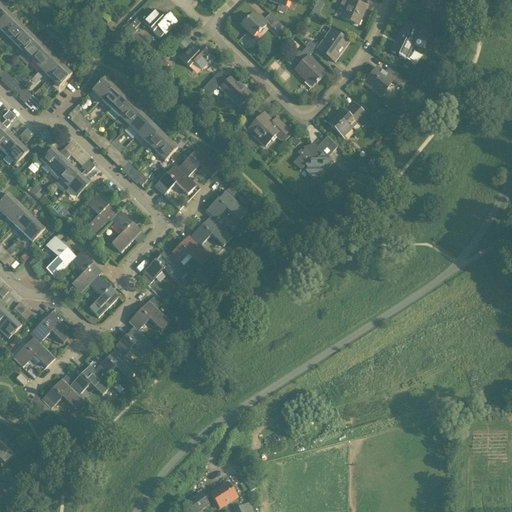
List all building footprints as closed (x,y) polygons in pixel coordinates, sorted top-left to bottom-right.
[(289,0),(270,0),(269,3),(278,6),(276,12),(285,15),(287,8),(286,8),(288,3),(289,3),(289,0)] [(367,8),(351,1),(350,0),(342,0),(339,9),(345,12),(342,19),(358,26),(367,8)] [(421,0),(420,10),(437,13),(439,0),(421,0)] [(315,12),(319,14),(323,2),(319,1),(315,12)] [(0,22),(9,14),(0,5),(0,22)] [(142,23),(153,33),(159,39),(164,35),(165,36),(165,35),(177,23),(177,24),(167,13),(162,18),(154,10),(154,11),(155,11),(143,23),(142,23)] [(107,24),(108,23),(112,19),(105,11),(100,16),(107,24)] [(9,14),(0,22),(0,31),(5,36),(18,22),(9,14)] [(248,20),(241,26),(253,38),(258,33),(259,34),(268,25),(277,33),(283,28),(270,15),(264,21),(258,16),(255,19),(253,16),(248,21),(248,20)] [(141,24),(137,19),(127,30),(131,34),(141,24)] [(18,22),(5,36),(14,45),(27,31),(18,22)] [(404,26),(392,53),(407,60),(417,37),(428,42),(432,31),(416,24),(413,31),(404,26)] [(23,53),(36,40),(27,31),(14,45),(23,53)] [(307,48),(312,53),(321,61),(325,56),(335,63),(349,43),(331,31),(319,48),(310,42),(306,47),(307,48)] [(153,48),(136,34),(131,39),(148,54),(153,48)] [(36,40),(23,53),(32,62),(45,49),(36,40)] [(213,59),(214,59),(203,48),(198,53),(191,46),(179,59),(179,58),(189,69),(194,64),(201,71),(202,71),(201,71),(213,59)] [(312,53),(307,48),(295,60),(300,65),(294,71),(312,88),(326,74),(309,57),(312,53)] [(45,49),(32,62),(41,71),(54,57),(45,49)] [(54,57),(41,71),(50,80),(63,66),(54,57)] [(158,63),(164,68),(168,64),(163,58),(158,63)] [(63,66),(50,80),(59,89),(72,75),(63,66)] [(408,82),(405,79),(390,68),(385,75),(377,69),(365,85),(381,98),(393,83),(398,87),(400,85),(403,87),(408,82)] [(6,71),(0,76),(0,77),(2,80),(9,74),(6,71)] [(207,99),(218,88),(239,109),(252,96),(232,76),(225,83),(218,75),(200,93),(207,99)] [(114,87),(105,78),(92,92),(101,101),(114,87)] [(21,85),(14,92),(17,95),(24,88),(21,85)] [(124,97),(114,87),(101,101),(110,110),(124,97)] [(24,88),(17,95),(20,98),(26,91),(24,88)] [(119,119),(132,105),(124,97),(110,110),(119,119)] [(39,103),(32,110),(36,113),(42,106),(39,103)] [(141,114),(132,105),(119,119),(128,128),(141,114)] [(343,109),(328,125),(343,140),(358,124),(362,128),(371,119),(358,107),(350,116),(343,109)] [(69,116),(71,119),(78,113),(75,110),(69,116)] [(9,112),(3,118),(6,121),(12,115),(9,112)] [(259,119),(252,113),(239,126),(246,133),(248,131),(264,148),(275,137),(283,144),(292,135),(276,120),(273,123),(264,114),(259,119)] [(137,136),(150,123),(141,114),(128,128),(137,136)] [(2,127),(0,128),(0,146),(11,136),(3,128),(4,126),(7,129),(10,125),(10,124),(16,118),(12,115),(6,121),(7,122),(2,127)] [(159,132),(150,123),(137,136),(146,145),(159,132)] [(90,125),(84,131),(87,134),(93,128),(90,125)] [(96,131),(93,128),(87,134),(90,137),(96,131)] [(30,133),(27,129),(21,136),(24,139),(30,133)] [(155,154),(169,141),(159,132),(146,145),(155,154)] [(30,133),(24,139),(27,142),(34,136),(30,133)] [(7,158),(20,145),(11,136),(0,146),(0,151),(6,158),(7,158)] [(333,163),(328,158),(338,148),(327,138),(318,147),(317,147),(317,148),(317,151),(315,152),(314,151),(312,146),(304,149),(304,151),(302,154),(301,152),(298,155),(300,157),(293,164),(300,171),(304,167),(307,169),(307,175),(313,181),(316,178),(319,178),(324,173),(321,170),(322,169),(327,169),(333,163)] [(178,149),(169,141),(155,154),(164,163),(178,149)] [(105,152),(111,145),(108,143),(102,149),(105,152)] [(74,147),(70,144),(64,150),(67,153),(74,147)] [(29,154),(20,145),(7,158),(6,158),(3,161),(9,166),(12,163),(16,167),(29,154)] [(114,148),(111,145),(105,152),(108,155),(114,148)] [(71,157),(77,150),(74,147),(67,153),(71,157)] [(53,149),(40,163),(43,166),(41,169),(47,175),(49,172),(62,158),(67,153),(64,150),(59,155),(53,149)] [(187,179),(187,178),(199,166),(211,178),(220,169),(198,149),(178,170),(187,179)] [(49,172),(58,180),(71,167),(62,158),(49,172)] [(126,160),(120,166),(123,169),(129,163),(126,160)] [(82,168),(86,171),(92,164),(88,161),(82,168)] [(132,166),(129,163),(123,169),(126,172),(132,166)] [(89,174),(95,168),(92,164),(86,171),(89,174)] [(163,196),(164,196),(175,185),(187,196),(196,186),(187,178),(187,179),(178,170),(175,166),(154,188),(163,196)] [(80,176),(71,167),(58,180),(54,185),(63,194),(67,189),(80,176)] [(80,176),(67,189),(77,198),(90,185),(80,176)] [(147,181),(144,178),(138,184),(141,187),(147,181)] [(205,213),(210,218),(211,217),(215,222),(227,210),(238,222),(247,212),(234,199),(238,195),(230,188),(226,192),(205,213)] [(0,203),(0,213),(5,218),(18,204),(8,195),(0,203)] [(111,222),(116,216),(95,196),(86,205),(99,217),(87,229),(96,238),(111,222)] [(247,204),(241,198),(239,201),(245,206),(247,204)] [(172,204),(179,211),(184,207),(176,199),(172,204)] [(27,213),(18,204),(5,218),(14,227),(27,213)] [(120,212),(116,216),(111,222),(123,234),(111,246),(121,255),(134,241),(138,245),(146,237),(120,212)] [(23,235),(36,222),(27,213),(14,227),(23,235)] [(215,222),(211,217),(210,218),(190,239),(200,248),(211,236),(223,248),(232,239),(215,222)] [(45,231),(36,222),(23,235),(32,244),(45,231)] [(210,258),(200,248),(190,239),(189,237),(168,258),(177,267),(189,255),(201,267),(210,258)] [(58,277),(71,263),(75,259),(54,239),(45,248),(57,259),(45,272),(54,281),(58,277)] [(185,274),(177,267),(168,258),(163,253),(142,274),(144,276),(140,280),(148,287),(151,283),(163,271),(175,283),(185,274)] [(80,254),(75,259),(71,263),(83,275),(71,287),(80,295),(89,287),(97,277),(98,278),(102,274),(80,254)] [(13,259),(6,265),(9,268),(15,261),(13,259)] [(62,282),(58,277),(54,281),(50,285),(55,289),(62,282)] [(119,298),(98,278),(97,277),(89,287),(101,298),(89,310),(99,319),(119,298)] [(0,296),(2,299),(8,292),(5,289),(0,294),(0,296)] [(79,298),(71,305),(75,310),(83,302),(79,298)] [(128,324),(133,329),(138,333),(149,321),(161,332),(170,323),(157,310),(161,306),(153,298),(149,302),(128,324)] [(23,307),(20,304),(14,310),(17,313),(23,307)] [(23,307),(17,313),(20,316),(27,310),(23,307)] [(0,332),(13,319),(4,310),(0,313),(0,332)] [(55,310),(48,318),(31,336),(34,339),(40,345),(51,333),(63,345),(73,335),(70,333),(75,329),(55,310)] [(13,319),(0,332),(0,333),(8,341),(21,327),(13,319)] [(155,349),(138,333),(133,329),(113,350),(115,351),(122,358),(133,347),(146,359),(155,349)] [(40,345),(34,339),(14,360),(23,369),(34,357),(46,369),(48,368),(55,360),(40,345)] [(115,351),(95,372),(94,373),(104,381),(115,369),(127,381),(136,372),(122,358),(115,351)] [(153,357),(158,362),(162,357),(157,352),(153,357)] [(66,376),(62,381),(69,388),(78,397),(79,397),(90,385),(102,397),(111,388),(104,381),(94,373),(95,372),(89,367),(74,383),(66,376)] [(16,380),(18,382),(23,387),(28,382),(21,375),(16,380)] [(84,401),(79,397),(78,397),(69,388),(62,381),(41,402),(43,403),(39,408),(50,419),(55,414),(51,411),(62,399),(74,411),(84,401)] [(0,433),(0,460),(4,464),(13,455),(3,445),(7,440),(0,433)] [(219,510),(238,498),(228,483),(210,495),(219,510)] [(201,511),(210,505),(208,503),(201,493),(180,507),(183,511),(201,511)]
